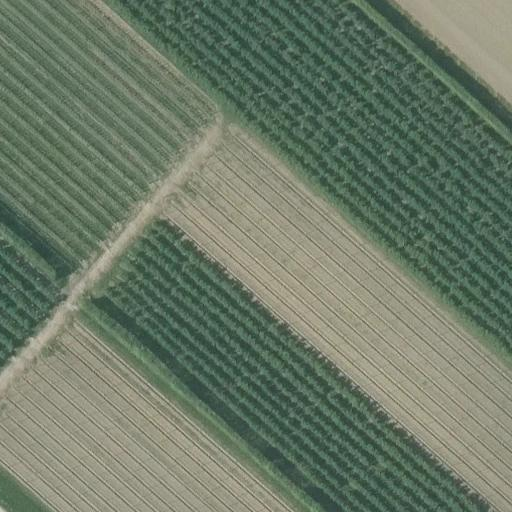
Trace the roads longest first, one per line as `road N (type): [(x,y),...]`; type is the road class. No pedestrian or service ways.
road 1 (track): [(335,511),(69,289),(223,130),(219,109),(97,0)]
road 2 (track): [(154,202),(505,511)]
